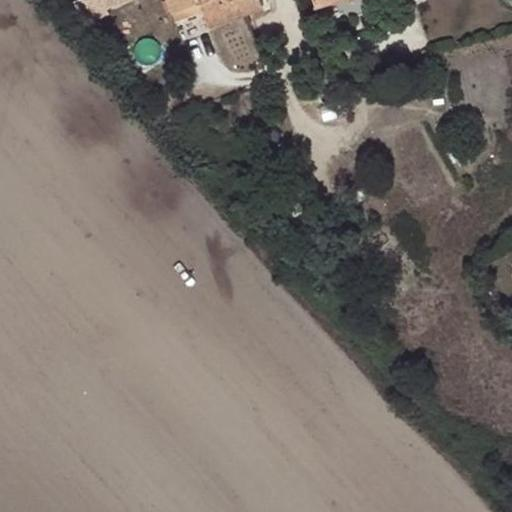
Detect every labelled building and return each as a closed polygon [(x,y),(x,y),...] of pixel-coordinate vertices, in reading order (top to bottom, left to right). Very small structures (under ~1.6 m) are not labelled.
[(122,0),(75,0),(82,16),(122,0)] [(167,0),(171,10),(199,0),(200,0),(205,11),(210,25),(232,17),(265,5),(263,0),(167,0)] [(200,0),(199,0),(171,10),(175,22),(205,11),(200,0)] [(238,34),(232,17),(210,25),(216,41),(238,34)] [(305,67),(292,70),(293,78),(307,75),(305,67)]
